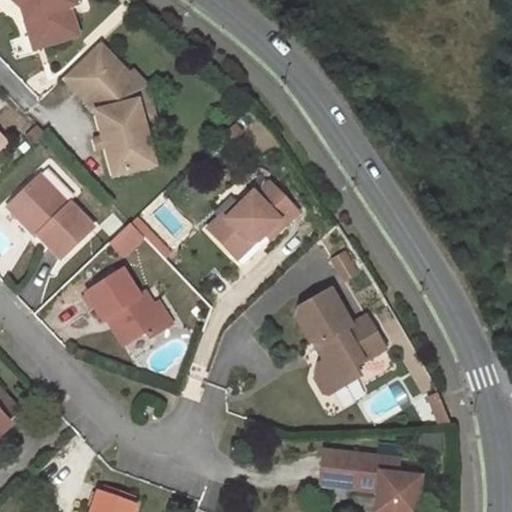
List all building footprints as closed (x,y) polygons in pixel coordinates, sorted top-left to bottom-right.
[(25,0),(19,7),(20,8),(30,36),(41,32),(45,45),(75,35),(69,17),(72,16),(69,8),(77,4),(75,0),(25,0)] [(34,49),(45,45),(41,32),(30,36),(34,49)] [(98,42),(63,76),(96,110),(114,175),(144,166),(138,145),(148,143),(142,119),(133,89),(124,80),(129,75),(128,74),(98,42)] [(145,84),(132,70),(128,74),(129,75),(124,80),(133,89),(142,119),(154,115),(145,84)] [(144,166),(154,163),(148,143),(138,145),(144,166)] [(38,235),(59,259),(93,226),(68,202),(66,204),(39,177),(10,205),(38,235)] [(246,240),(254,240),(256,241),(264,233),(269,239),(297,210),(270,181),(256,194),(253,191),(239,204),(226,217),(223,213),(207,229),(231,254),(246,240)] [(226,217),(239,204),(235,201),(223,213),(226,217)] [(10,205),(6,209),(33,239),(38,235),(10,205)] [(104,240),(117,256),(141,236),(127,220),(104,240)] [(246,240),(231,254),(236,258),(254,240),(246,240)] [(138,296),(121,270),(87,292),(104,318),(110,314),(116,311),(133,338),(146,330),(150,337),(166,326),(152,305),(144,293),(138,296)] [(329,289),(298,307),(297,317),(311,341),(313,340),(319,342),(324,351),(323,357),(321,361),(318,362),(314,377),(324,392),(328,394),(359,375),(354,364),(384,346),(365,313),(350,323),(329,289)] [(159,301),(152,305),(166,326),(173,322),(159,301)] [(128,341),(133,338),(116,311),(110,314),(128,341)] [(319,342),(313,340),(323,357),(324,351),(319,342)] [(0,389),(0,413),(7,420),(19,409),(0,389)] [(433,411),(444,406),(438,393),(427,397),(433,411)] [(440,426),(452,426),(445,408),(444,406),(433,411),(440,426)] [(0,413),(0,434),(11,424),(7,420),(0,413)] [(398,458),(352,454),(348,487),(378,489),(375,511),(414,511),(419,476),(396,473),(398,458)] [(102,494),(97,492),(90,511),(133,511),(136,506),(131,504),(133,498),(104,487),(102,494)]
